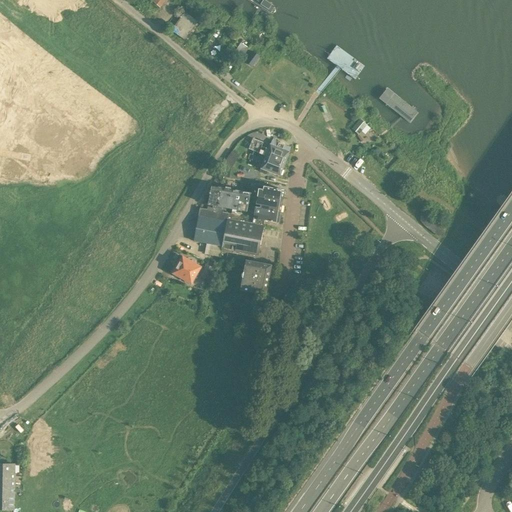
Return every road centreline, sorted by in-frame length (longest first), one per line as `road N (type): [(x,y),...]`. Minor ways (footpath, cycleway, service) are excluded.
road 1 (unclassified): [(0,415),(21,407),(142,286),(232,138),(259,121)]
road 2 (primary): [(511,209),(298,511)]
road 3 (primary): [(320,511),(511,245)]
road 4 (unclassified): [(511,304),(310,141)]
road 5 (residential): [(279,306),(296,179),(310,141)]
